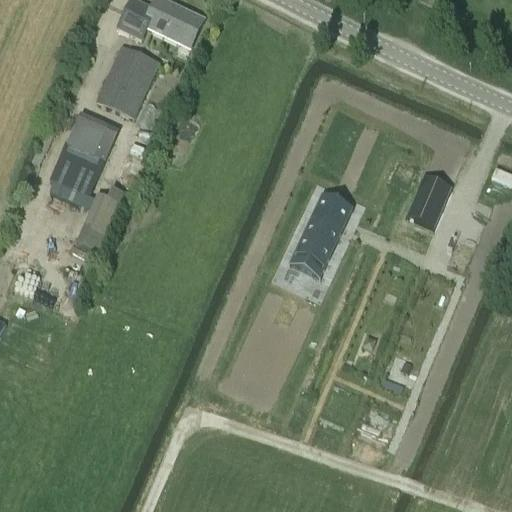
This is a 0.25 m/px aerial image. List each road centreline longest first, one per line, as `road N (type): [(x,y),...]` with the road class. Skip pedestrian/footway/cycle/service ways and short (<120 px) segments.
road 1 (track): [(471,511),(215,423),(184,428),(148,511)]
road 2 (tertiary): [(511,110),(283,0)]
